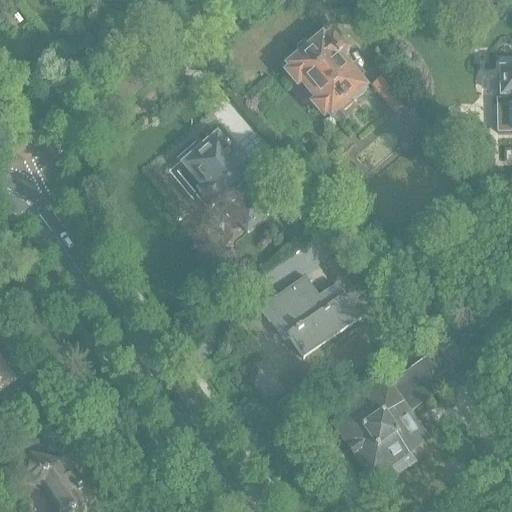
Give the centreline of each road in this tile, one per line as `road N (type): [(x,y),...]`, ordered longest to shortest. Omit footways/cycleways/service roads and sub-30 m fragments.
road 1 (tertiary): [(246,511),(36,210),(2,190)]
road 2 (residential): [(2,190),(42,167),(214,0)]
